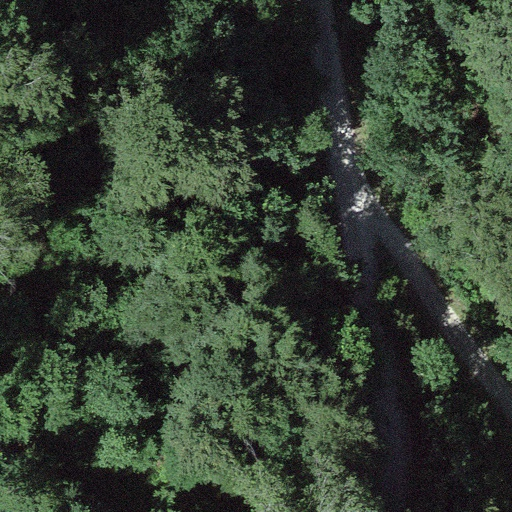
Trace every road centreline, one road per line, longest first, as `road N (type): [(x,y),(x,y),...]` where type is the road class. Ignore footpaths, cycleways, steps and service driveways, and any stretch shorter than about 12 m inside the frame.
road 1 (track): [(407,511),(344,189),(323,0)]
road 2 (track): [(511,397),(344,189)]
